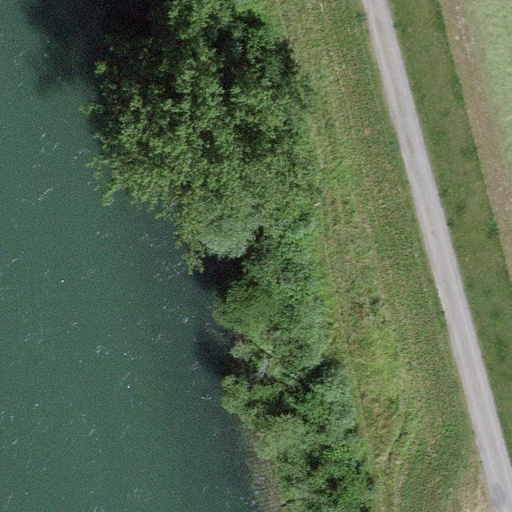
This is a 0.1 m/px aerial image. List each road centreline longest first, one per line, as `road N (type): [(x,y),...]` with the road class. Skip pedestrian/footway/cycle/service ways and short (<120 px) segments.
road 1 (track): [(380,0),(507,511)]
road 2 (track): [(259,0),(367,511)]
